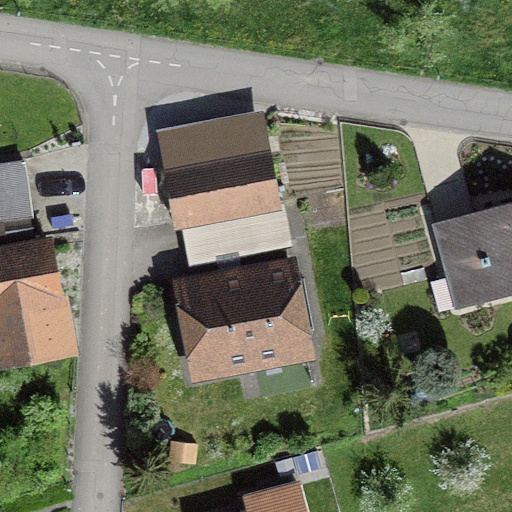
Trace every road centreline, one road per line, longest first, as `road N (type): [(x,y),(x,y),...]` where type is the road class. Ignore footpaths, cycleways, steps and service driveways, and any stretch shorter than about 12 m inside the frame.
road 1 (residential): [(119,61),(97,511)]
road 2 (residential): [(511,125),(119,61)]
road 3 (residential): [(119,61),(0,44)]
